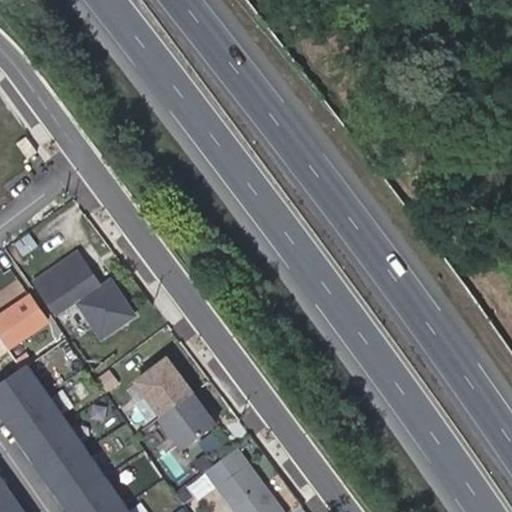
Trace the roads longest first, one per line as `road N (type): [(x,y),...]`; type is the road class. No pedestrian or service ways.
road 1 (motorway): [(115,0),(250,169),(490,511)]
road 2 (residential): [(348,511),(0,49)]
road 3 (motorway): [(511,434),(189,0)]
